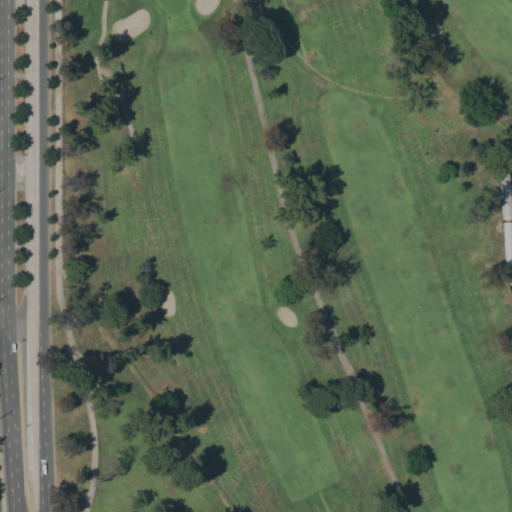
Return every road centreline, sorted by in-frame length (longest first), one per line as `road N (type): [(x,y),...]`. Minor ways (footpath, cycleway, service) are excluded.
road 1 (primary): [(3,172),(13,511)]
road 2 (primary): [(2,0),(3,172)]
road 3 (primary): [(33,172),(33,0)]
road 4 (primary): [(33,324),(33,172)]
road 5 (primary): [(41,473),(33,324)]
